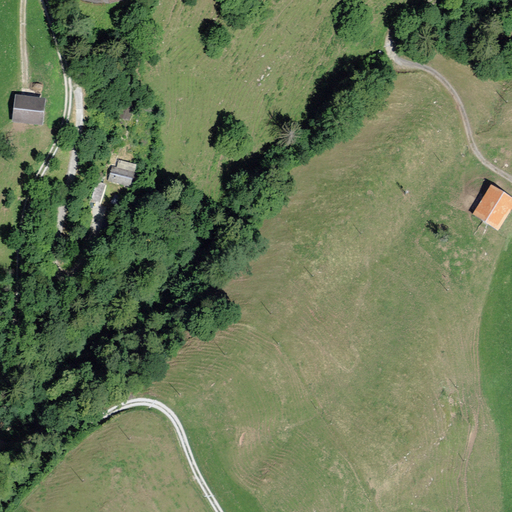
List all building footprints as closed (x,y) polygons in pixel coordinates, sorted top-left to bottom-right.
[(45,103),(17,99),(13,125),(41,129),(45,103)] [(134,111),(122,106),(117,116),(128,122),(134,111)] [(110,162),(117,165),(120,156),(113,154),(110,162)] [(133,185),(139,162),(116,156),(110,179),(133,185)] [(511,212),(511,192),(497,183),(475,216),(500,232),(511,212)]
